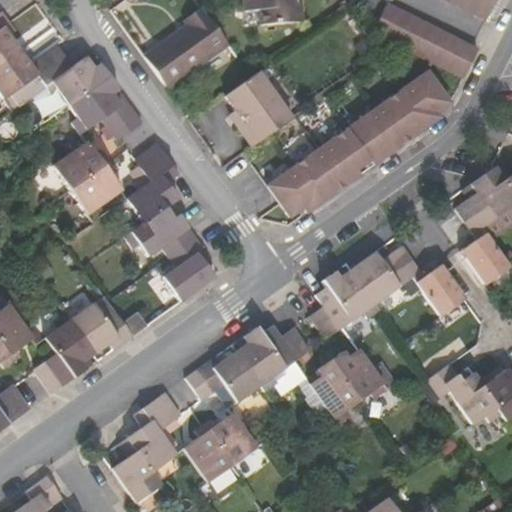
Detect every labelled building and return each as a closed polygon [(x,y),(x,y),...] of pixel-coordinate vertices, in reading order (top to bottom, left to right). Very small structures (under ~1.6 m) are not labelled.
[(241,0),(242,13),(257,12),(257,27),(280,25),(280,15),(298,14),(296,0),(241,0)] [(442,0),(483,21),(493,0),(442,0)] [(385,4),(370,34),(460,80),(475,50),(385,4)] [(142,57),(164,88),(224,45),(198,9),(181,21),(185,27),(142,57)] [(0,67),(19,53),(8,37),(14,32),(8,23),(0,12),(0,67)] [(280,15),(280,25),(299,23),(298,14),(280,15)] [(362,49),(367,56),(374,51),(369,44),(362,49)] [(63,58),(55,47),(35,62),(37,66),(31,70),(19,53),(0,67),(0,99),(2,102),(36,77),(63,58)] [(88,55),(82,60),(90,72),(97,67),(88,55)] [(63,58),(36,77),(53,101),(59,97),(67,108),(106,80),(97,67),(90,72),(82,60),(70,68),(63,58)] [(421,121),(425,127),(441,116),(436,110),(449,102),(425,70),(266,186),(289,218),(303,207),(306,212),(322,200),(318,196),(329,188),(332,193),(359,174),(355,168),(368,159),(373,164),(413,136),(410,130),(421,121)] [(248,79),(223,97),(240,119),(234,124),(251,148),(290,119),(257,73),(248,79)] [(106,80),(67,108),(75,119),(69,123),(78,136),(100,120),(108,131),(131,114),(124,104),(117,109),(109,98),(116,93),(106,80)] [(124,104),(116,93),(109,98),(117,109),(124,104)] [(131,114),(108,131),(116,142),(118,141),(139,125),(131,114)] [(421,121),(410,130),(413,136),(425,127),(421,121)] [(101,157),(95,161),(84,144),(50,168),(68,193),(107,165),(101,157)] [(134,162),(132,163),(140,173),(162,157),(154,146),(134,162)] [(147,183),(124,200),(142,225),(163,210),(169,206),(175,201),(164,186),(176,177),(162,157),(140,173),(147,183)] [(359,174),(373,164),(368,159),(355,168),(359,174)] [(107,177),(112,172),(107,165),(68,193),(85,216),(118,192),(107,177)] [(488,209),(495,219),(511,207),(511,193),(505,183),(495,169),(470,187),(474,193),(453,209),(465,225),(488,209)] [(329,188),(318,196),(322,200),(332,193),(329,188)] [(460,252),(484,286),(509,268),(481,229),(495,219),(488,209),(465,225),(476,241),(460,252)] [(123,238),(131,249),(137,245),(146,258),(159,249),(166,259),(193,240),(176,216),(170,220),(163,210),(142,225),(123,238)] [(193,240),(166,259),(174,270),(160,278),(179,303),(212,280),(200,263),(206,259),(193,240)] [(350,272),(374,305),(400,288),(392,277),(414,262),(401,245),(381,260),(376,253),(350,272)] [(413,278),(441,318),(466,300),(442,267),(425,278),(414,262),(392,277),(400,288),(413,278)] [(340,330),(342,328),(361,314),(366,319),(379,311),(374,305),(350,272),(341,279),(335,271),(321,282),(327,290),(316,297),(324,307),(340,330)] [(105,303),(102,299),(66,324),(92,359),(108,347),(112,352),(130,339),(120,325),(115,318),(105,303)] [(17,358),(14,353),(29,342),(5,307),(0,310),(0,349),(10,364),(17,358)] [(310,318),(326,340),(340,330),(324,307),(310,318)] [(146,328),(136,313),(120,325),(130,339),(146,328)] [(66,324),(63,319),(50,327),(54,332),(41,342),(52,356),(42,364),(60,389),(84,372),(80,367),(92,359),(66,324)] [(261,387),(266,394),(278,385),(274,378),(294,363),(297,361),(280,339),(273,328),(261,336),(256,328),(241,338),(245,344),(235,352),(261,387)] [(280,339),(297,361),(310,352),(293,330),(280,339)] [(10,364),(0,349),(0,364),(2,369),(10,364)] [(224,386),(237,404),(261,387),(235,352),(219,363),(215,357),(197,370),(214,393),(224,386)] [(370,393),(374,398),(387,390),(362,356),(352,363),(348,358),(334,368),(358,401),(370,393)] [(305,379),(294,363),(274,378),(278,385),(285,393),(305,379)] [(60,389),(42,364),(29,373),(31,375),(48,398),(60,389)] [(484,413),(490,420),(501,412),(483,388),(474,375),(462,383),(450,366),(429,382),(440,398),(449,392),(471,422),(484,413)] [(350,416),(347,409),(358,401),(334,368),(321,378),(324,383),(314,390),(339,425),(350,416)] [(197,370),(184,379),(201,402),(214,393),(197,370)] [(501,412),(505,418),(511,413),(511,378),(507,371),(483,388),(501,412)] [(28,412),(12,389),(10,387),(0,393),(0,397),(17,420),(28,412)] [(153,400),(170,424),(181,416),(164,393),(153,400)] [(0,432),(17,420),(0,397),(0,432)] [(132,445),(152,473),(176,457),(159,432),(170,424),(153,400),(133,415),(143,430),(128,440),(132,445)] [(218,427),(214,421),(205,427),(233,466),(257,449),(233,415),(218,427)] [(197,433),(201,439),(184,451),(208,484),(233,466),(205,427),(197,433)] [(125,451),(130,458),(112,470),(136,504),(161,486),(152,473),(132,445),(125,451)] [(47,511),(64,500),(46,477),(25,492),(32,501),(16,511),(47,511)] [(394,511),(386,500),(369,511),(404,511),(403,509),(399,511),(394,511)]
